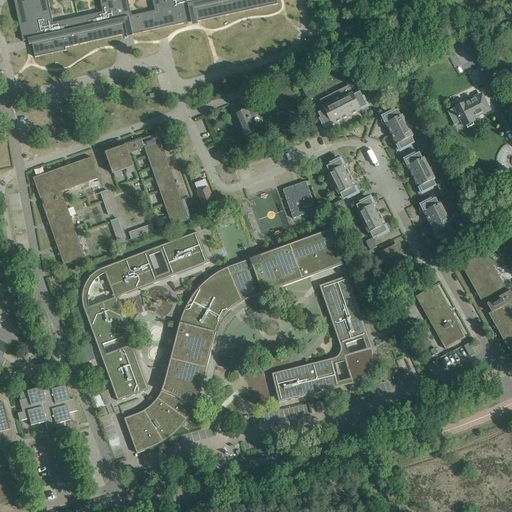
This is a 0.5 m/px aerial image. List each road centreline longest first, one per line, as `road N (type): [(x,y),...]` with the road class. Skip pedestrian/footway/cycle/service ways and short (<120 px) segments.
road 1 (unclassified): [(511,390),(444,266),(420,250),(368,149),(346,142),(224,186),(183,111)]
road 2 (unclassified): [(134,511),(342,459),(511,403)]
road 3 (unclassified): [(68,359),(40,284),(20,169)]
road 4 (unclassified): [(176,87),(164,62),(151,60),(17,92)]
road 5 (unclassified): [(176,87),(293,49),(303,31),(300,0)]
road 6 (unclassified): [(20,169),(183,111)]
road 7 (unclassified): [(117,486),(68,359)]
